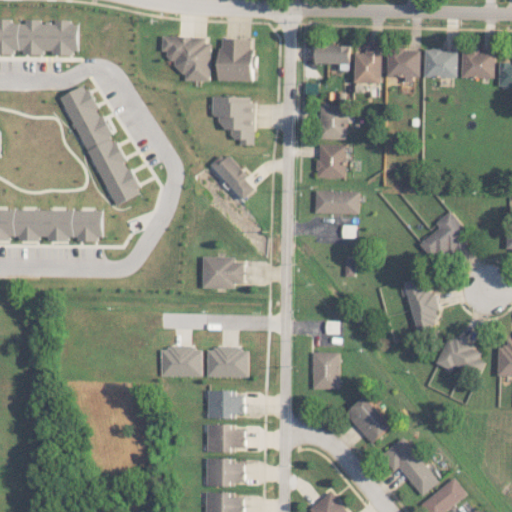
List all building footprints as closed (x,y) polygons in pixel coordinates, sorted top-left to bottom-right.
[(0,53),(15,54),(15,52),(54,52),(54,53),(80,53),(80,20),(56,20),(56,22),(43,22),(43,19),(27,18),(27,23),(13,22),(13,18),(0,17),(0,53)] [(164,36),(164,51),(169,51),(169,68),(186,68),(186,79),(211,80),(212,37),(164,36)] [(252,80),(253,38),(220,37),(219,80),(252,80)] [(340,63),(340,70),(350,70),(351,44),(316,44),(316,62),(340,63)] [(356,82),(382,82),(383,44),(367,44),(366,53),(356,52),(356,82)] [(459,51),(444,51),(444,48),(426,47),(425,76),(458,77),(459,51)] [(421,50),(389,49),(388,75),(406,75),(406,78),(421,78),(421,50)] [(463,76),(495,77),(496,51),(463,50),(463,76)] [(511,61),(500,62),(499,85),(511,85),(511,61)] [(112,206),(143,193),(131,166),(128,167),(105,113),(102,115),(89,84),(64,95),(112,206)] [(241,144),(255,144),(256,97),(213,96),(213,116),(219,116),(219,127),(232,127),(231,138),(241,139),(241,144)] [(346,138),(346,105),(320,104),(320,138),(346,138)] [(345,177),(345,144),(318,143),(317,176),(345,177)] [(256,189),(246,178),(248,176),(224,151),(210,164),(244,200),(256,189)] [(315,212),(359,213),(359,191),(316,189),(315,212)] [(103,209),(0,208),(0,238),(8,238),(38,239),(38,238),(76,239),(103,239),(103,209)] [(435,221),(440,228),(420,242),(431,257),(437,253),(442,260),(472,238),(452,210),(435,221)] [(202,287),(234,288),(234,282),(244,282),(245,261),(235,261),(235,256),(203,256),(202,287)] [(428,276),(405,282),(418,333),(441,326),(428,276)] [(454,370),(455,367),(479,376),(485,361),(479,359),(484,347),(449,334),(438,364),(454,370)] [(498,375),(511,375),(511,338),(507,339),(507,346),(499,346),(498,375)] [(203,347),(161,346),(161,375),(203,376),(203,347)] [(207,375),(249,377),(250,348),(208,346),(207,375)] [(340,388),(341,351),(314,351),(313,388),(340,388)] [(208,417),(236,417),(236,413),(245,413),(245,394),(237,394),(237,390),(208,389),(208,417)] [(393,423),(365,395),(346,414),(373,442),(393,423)] [(236,452),(236,447),(245,448),(246,428),(236,428),(236,424),(208,423),(207,451),(236,452)] [(422,495),(440,482),(405,436),(382,453),(394,470),(400,465),(422,495)] [(206,485),(234,485),(234,480),(245,481),(245,458),(207,457),(206,485)] [(428,511),(445,511),(468,493),(454,476),(422,504),(428,511)] [(349,511),(332,490),(310,508),(313,511),(349,511)] [(235,492),(206,491),(204,511),(243,511),(244,496),(235,496),(235,492)]
